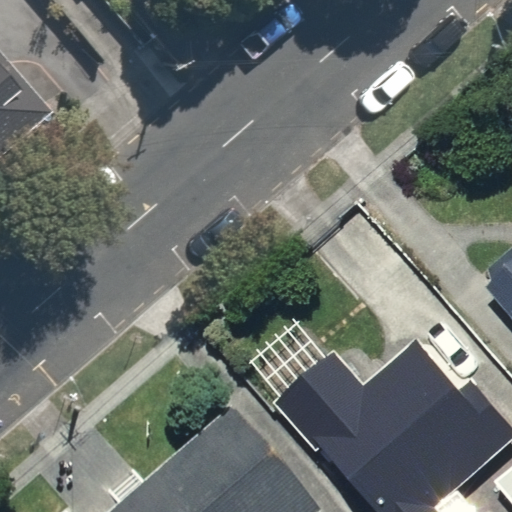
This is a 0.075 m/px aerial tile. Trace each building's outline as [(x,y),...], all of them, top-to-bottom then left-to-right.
[(0,179),(66,113),(0,46),(0,179)] [(493,280),(486,286),(511,315),(511,248),(487,268),(493,280)] [(316,340),(249,395),(344,511),(478,511),(460,490),(507,451),(411,335),(352,384),(316,340)] [(314,511),(231,413),(111,511),(314,511)] [(511,511),(511,468),(483,496),(499,511),(511,511)]
